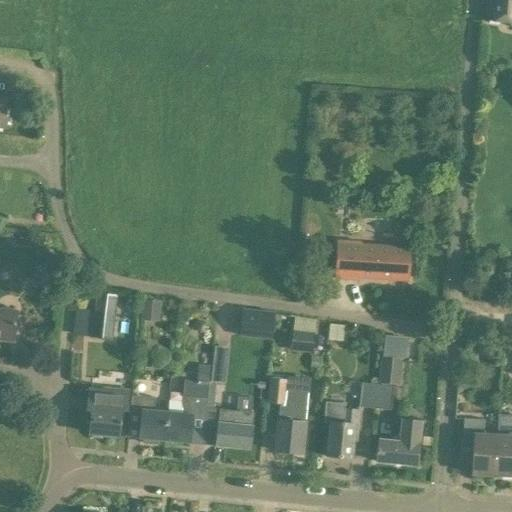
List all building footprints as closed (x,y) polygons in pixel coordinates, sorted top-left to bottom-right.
[(511,23),(511,0),(485,0),(484,21),(511,23)] [(0,128),(5,129),(9,99),(0,98),(0,128)] [(407,281),(409,248),(359,245),(360,242),(337,241),(335,280),(357,282),(358,279),(407,281)] [(48,271),(59,272),(60,260),(49,259),(48,271)] [(112,338),(116,293),(83,290),(79,331),(91,332),(90,336),(112,338)] [(141,301),(140,321),(159,322),(160,302),(141,301)] [(0,341),(13,342),(16,311),(0,309),(0,341)] [(243,314),(240,340),(270,343),(272,317),(243,314)] [(197,322),(195,326),(196,329),(200,331),(204,330),(206,327),(205,323),(201,321),(197,322)] [(311,354),(312,342),(313,334),(292,332),(292,340),(290,352),(311,354)] [(230,346),(215,344),(212,364),(227,366),(230,346)] [(399,384),(402,358),(381,355),(378,382),(399,384)] [(166,413),(163,441),(201,445),(206,406),(209,364),(198,363),(196,380),(184,379),(180,414),(166,413)] [(274,452),(301,454),(304,423),(310,374),(287,372),(286,378),(269,376),(266,402),(278,403),(274,452)] [(360,382),(358,406),(372,407),(375,384),(360,382)] [(390,409),(392,385),(375,384),(372,407),(390,409)] [(118,437),(121,410),(127,411),(129,391),(87,387),(85,409),(91,410),(89,434),(118,437)] [(126,436),(139,437),(139,438),(143,439),(142,443),(159,445),(160,441),(163,441),(166,413),(154,412),(155,397),(130,394),(126,436)] [(250,449),(252,427),(253,412),(250,411),(252,399),(229,396),(228,409),(206,406),(201,445),(214,446),(250,449)] [(322,422),(328,422),(324,456),(352,459),(354,441),(357,442),(360,409),(343,407),(344,403),(325,401),(322,422)] [(377,440),(375,462),(417,466),(419,445),(418,445),(421,421),(401,419),(399,442),(377,440)] [(461,442),(473,443),(471,475),(493,476),(496,436),(483,435),(484,420),(463,419),(461,442)] [(511,421),(510,421),(509,436),(496,436),(493,476),(511,477),(511,421)]
